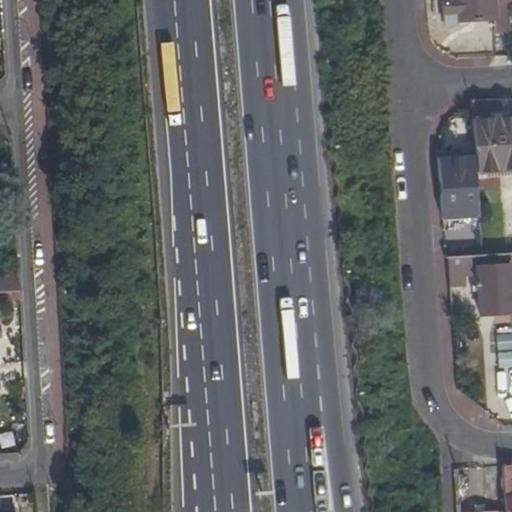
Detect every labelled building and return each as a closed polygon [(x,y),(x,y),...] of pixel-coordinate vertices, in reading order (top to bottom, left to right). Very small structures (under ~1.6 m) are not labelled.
[(436,0),(437,17),(488,14),(487,0),(436,0)] [(487,0),(488,14),(488,31),(502,30),(500,0),(487,0)] [(484,96),(464,97),(469,151),(470,171),(496,169),(496,165),(511,163),(511,114),(481,117),(480,109),(485,108),(484,96)] [(470,171),(469,151),(437,154),(443,220),(474,217),(470,171)] [(446,254),(446,269),(465,268),(464,254),(458,254),(446,254)] [(471,263),(474,310),(509,308),(507,261),(471,263)] [(0,289),(13,289),(12,276),(0,276),(0,289)] [(495,367),(511,366),(511,333),(494,334),(495,367)] [(511,368),(499,369),(501,396),(511,395),(511,368)] [(500,508),(499,511),(511,511),(511,462),(497,463),(499,496),(500,508)] [(497,463),(481,464),(483,495),(499,496),(497,463)]
